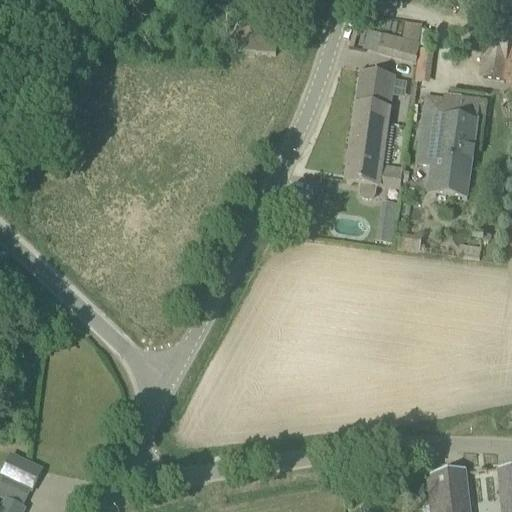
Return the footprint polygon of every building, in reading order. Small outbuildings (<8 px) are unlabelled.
[(480,81),(505,84),(511,38),(486,34),(480,81)] [(421,47),(383,37),(377,57),(415,67),(421,47)] [(275,58),(276,42),(247,40),(246,56),(275,58)] [(345,186),(360,188),(358,197),(363,203),(369,204),(374,200),(375,190),(377,190),(399,193),(402,173),(380,170),(392,81),(361,76),(345,186)] [(433,170),(429,198),(466,203),(477,125),(476,125),(479,108),(442,103),(440,120),(424,118),(417,168),(433,170)] [(392,248),(394,234),(383,233),(381,246),(392,248)] [(42,474),(28,467),(11,459),(1,479),(32,495),(42,474)] [(511,511),(511,469),(496,471),(500,511),(511,511)] [(470,511),(464,473),(426,479),(429,511),(470,511)] [(23,511),(24,511),(6,503),(5,503),(0,511),(23,511)]
